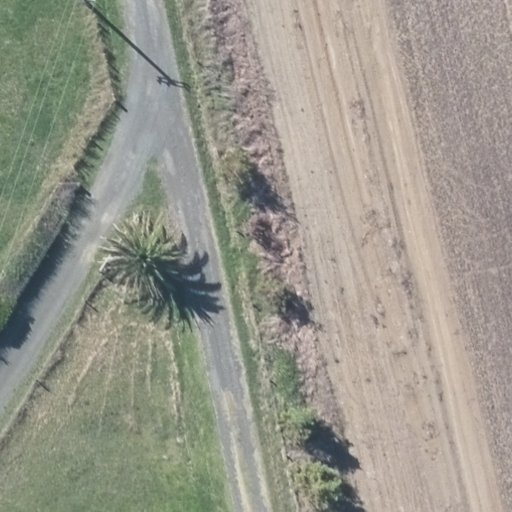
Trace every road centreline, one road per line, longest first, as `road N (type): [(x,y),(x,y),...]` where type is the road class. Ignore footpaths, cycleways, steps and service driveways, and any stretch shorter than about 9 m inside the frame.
road 1 (unclassified): [(135,0),(253,511)]
road 2 (unknown): [(164,125),(79,184),(50,216),(0,306)]
